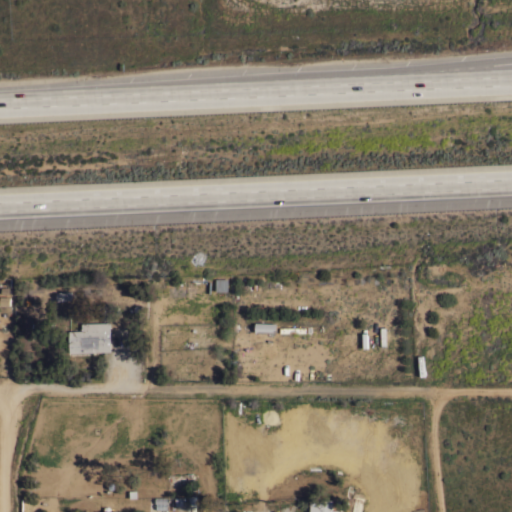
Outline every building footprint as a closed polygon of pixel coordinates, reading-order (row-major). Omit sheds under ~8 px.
[(215,278),(227,278),(227,290),(215,290),(215,278)] [(199,280),(209,280),(209,292),(190,293),(190,280),(199,280)] [(70,290),(71,299),(56,300),(55,291),(70,290)] [(109,321),(110,351),(69,352),(68,330),(81,330),(81,322),(109,321)] [(254,331),(255,322),(276,323),(275,332),(254,331)] [(309,511),(310,504),(309,504),(309,499),(331,499),(331,500),(341,500),(341,510),(338,510),(338,511),(309,511)]
